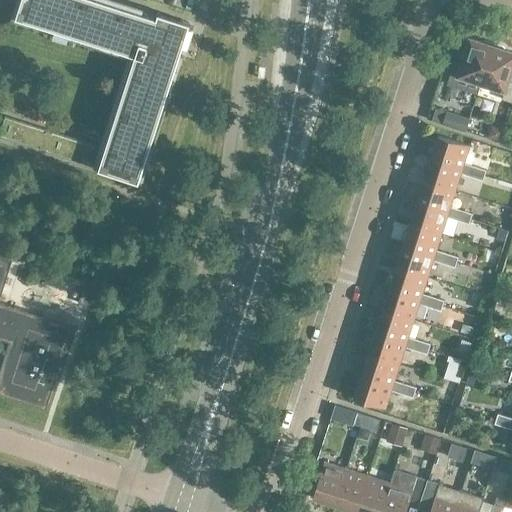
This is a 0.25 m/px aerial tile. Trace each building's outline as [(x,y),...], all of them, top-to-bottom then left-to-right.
[(33,16),(32,22),(54,29),(56,24),(71,29),(69,34),(92,41),(94,36),(108,41),(107,46),(130,53),(130,51),(135,52),(98,168),(133,179),(138,163),(143,165),(151,142),(145,140),(150,126),(155,127),(163,104),(157,103),(162,88),(167,90),(187,29),(142,15),(142,13),(101,0),(20,0),(17,11),(33,16)] [(481,83),(493,44),(485,41),(480,42),(469,38),(457,75),(481,83)] [(501,99),(511,102),(511,76),(509,76),(511,66),(511,52),(505,50),(502,47),(493,44),(481,83),(504,90),(501,99)] [(442,124),(465,132),(469,119),(446,112),(442,124)] [(5,116),(0,130),(0,136),(90,166),(97,146),(5,116)] [(496,128),(492,130),(490,137),(499,140),(502,130),(496,128)] [(431,158),(462,168),(469,146),(438,136),(431,158)] [(431,158),(424,180),(455,190),(462,168),(431,158)] [(474,178),(478,167),(470,165),(466,175),(474,178)] [(486,170),(478,167),(474,178),(483,180),(486,170)] [(448,212),(455,190),(424,180),(417,202),(448,212)] [(417,202),(410,223),(441,233),(448,212),(417,202)] [(460,221),(464,211),(456,208),(452,219),(460,221)] [(472,214),(464,211),(460,221),(469,224),(472,214)] [(434,255),(441,233),(410,223),(403,245),(434,255)] [(500,230),(497,239),(504,241),(507,232),(500,230)] [(403,245),(396,267),(427,277),(434,255),(403,245)] [(446,265),(450,254),(442,252),(438,262),(446,265)] [(0,338),(13,343),(0,383),(0,394),(46,409),(72,326),(0,302),(0,281),(8,257),(0,254),(0,338)] [(458,257),(450,254),(446,265),(455,267),(458,257)] [(389,288),(420,298),(427,277),(396,267),(389,288)] [(78,303),(89,307),(94,291),(83,288),(78,303)] [(389,288),(382,310),(413,320),(420,298),(389,288)] [(424,306),(433,308),(436,298),(428,295),(424,306)] [(444,300),(436,298),(433,308),(441,311),(444,300)] [(382,310),(375,332),(406,342),(413,320),(382,310)] [(368,353),(399,364),(406,342),(375,332),(368,353)] [(419,352),(422,341),(414,339),(410,349),(419,352)] [(430,344),(422,341),(419,352),(427,354),(430,344)] [(368,353),(361,375),(392,385),(399,364),(368,353)] [(470,374),(466,383),(473,386),(476,377),(470,374)] [(392,385),(361,375),(354,398),(385,408),(392,385)] [(396,392),(405,395),(408,385),(400,382),(396,392)] [(416,387),(408,385),(405,395),(413,398),(416,387)] [(357,412),(350,410),(335,405),(331,416),(353,424),(357,412)] [(380,419),(357,412),(353,424),(361,426),(371,429),(376,431),(380,419)] [(502,426),(506,416),(497,413),(494,424),(502,426)] [(511,424),(511,418),(506,416),(502,426),(510,429),(511,424)] [(392,424),(389,433),(395,434),(393,440),(401,442),(406,428),(392,424)] [(371,429),(361,426),(358,435),(364,437),(369,435),(371,429)] [(427,445),(425,451),(434,454),(439,439),(425,434),(422,444),(427,445)] [(482,465),(492,468),(496,457),(485,454),(482,465)] [(511,461),(502,459),(498,470),(511,475),(511,461)] [(334,505),(346,469),(324,461),(312,497),(334,505)] [(334,505),(356,511),(368,476),(346,469),(334,505)] [(394,469),(390,483),(380,511),(404,511),(409,499),(420,503),(428,480),(394,469)] [(356,511),(357,511),(380,511),(390,483),(368,476),(356,511)] [(429,511),(453,511),(456,504),(461,490),(428,480),(420,503),(431,506),(429,511)] [(461,490),(456,504),(453,511),(478,511),(479,511),(483,500),(483,498),(461,490)] [(494,503),(504,506),(506,498),(497,495),(494,503)] [(494,504),(483,500),(479,511),(478,511),(501,511),(504,506),(494,503),(494,504)]
